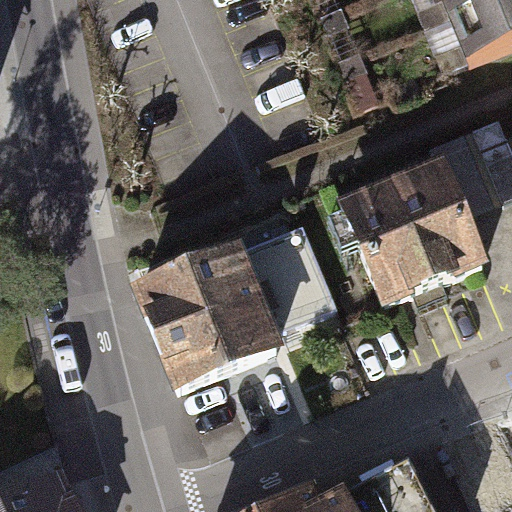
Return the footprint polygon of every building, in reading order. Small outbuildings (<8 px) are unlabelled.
[(511,0),(444,0),(473,70),(511,54),(511,0)] [(451,163),(343,206),(388,319),(496,277),(451,163)] [(241,248),(133,293),(179,405),(287,360),(241,248)] [(322,511),(315,497),(286,511),(428,511),(411,476),(349,511),(344,503),(329,511),(322,511)] [(0,511),(72,511),(61,485),(0,509),(0,511)]
